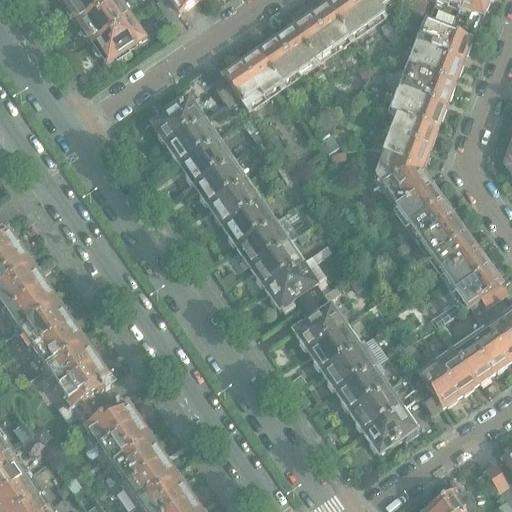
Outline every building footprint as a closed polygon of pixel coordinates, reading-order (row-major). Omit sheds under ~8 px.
[(58,0),(60,0),(66,9),(78,0),(58,0)] [(119,2),(119,1),(117,0),(78,0),(66,9),(67,10),(65,14),(69,19),(74,20),(80,29),(119,2)] [(197,6),(193,0),(167,0),(168,1),(179,18),(197,6)] [(380,14),(381,14),(370,0),(337,0),(329,6),(330,7),(327,9),(350,42),(383,19),(380,14)] [(370,0),(381,14),(399,1),(397,0),(370,0)] [(436,0),(436,3),(435,6),(447,11),(448,7),(458,11),(461,0),(436,0)] [(461,0),(458,11),(457,14),(469,19),(462,38),(473,42),(483,15),(486,13),(489,6),(488,3),(488,0),(461,0)] [(168,26),(179,18),(168,1),(156,9),(168,26)] [(93,49),(133,22),(119,2),(80,29),(80,30),(79,34),(83,40),(88,40),(93,49)] [(315,66),(350,42),(327,9),(322,12),(321,11),(312,18),(312,19),(305,24),(304,23),(295,29),(295,31),(292,33),(315,66)] [(451,33),(454,23),(437,16),(433,26),(451,33)] [(128,54),(146,41),(133,22),(93,49),(94,50),(93,54),(97,60),(102,60),(107,68),(114,63),(116,67),(130,57),(128,54)] [(417,30),(419,25),(410,22),(407,27),(417,30)] [(389,40),(394,37),(387,27),(382,30),(389,40)] [(467,58),(472,45),(425,28),(416,51),(461,68),(465,58),(467,58)] [(280,90),(315,66),(292,33),(289,36),(288,34),(278,41),(278,42),(271,48),(270,46),(260,53),(261,54),(257,57),(280,90)] [(400,45),(409,48),(411,42),(402,38),(400,45)] [(460,70),(461,68),(416,51),(408,74),(452,91),(456,82),(457,82),(462,70),(460,70)] [(389,56),(387,64),(394,67),(397,59),(389,56)] [(245,114),(280,90),(257,57),(254,59),(253,58),(244,65),(244,66),(237,71),(236,70),(226,77),(227,78),(223,81),(239,105),(245,114)] [(365,67),(356,73),(364,84),(373,78),(365,67)] [(318,86),(325,81),(319,72),(312,77),(318,86)] [(452,93),(452,91),(408,74),(399,96),(444,113),(447,104),(449,105),(453,93),(452,93)] [(380,89),(382,82),(373,78),(370,85),(380,89)] [(239,105),(223,81),(211,89),(226,111),(228,113),(239,105)] [(359,96),(356,104),(364,106),(367,99),(359,96)] [(443,115),(444,113),(399,96),(391,118),(398,121),(435,135),(439,126),(441,127),(445,115),(443,115)] [(286,97),(278,103),(285,114),(293,108),(286,97)] [(167,150),(206,123),(192,102),(176,113),(173,113),(165,118),(165,121),(152,129),(158,137),(157,140),(162,148),(165,148),(167,150)] [(230,116),(228,113),(226,111),(215,119),(218,124),(230,116)] [(434,140),(435,135),(398,121),(387,151),(371,145),(368,152),(384,158),(421,172),(422,169),(425,170),(429,159),(427,158),(430,151),(432,151),(436,140),(434,140)] [(181,171),(220,144),(206,123),(167,150),(172,158),(172,161),(176,168),(180,169),(181,171)] [(327,158),(338,151),(330,140),(320,147),(327,158)] [(234,164),(229,156),(220,144),(181,171),(186,179),(186,182),(189,187),(192,188),(195,191),(234,164)] [(255,152),(260,159),(269,153),(264,145),(255,152)] [(334,164),(345,161),(344,155),(332,157),(334,164)] [(420,176),(421,172),(384,158),(374,184),(397,215),(430,191),(428,188),(430,187),(424,178),(421,179),(420,176)] [(209,212),(248,185),(234,164),(195,191),(200,199),(199,202),(204,209),(208,210),(209,212)] [(283,169),(276,174),(285,188),(292,183),(283,169)] [(223,232),(262,205),(248,185),(209,212),(214,219),(214,223),(218,230),(222,230),(223,232)] [(434,192),(432,193),(430,191),(397,215),(406,227),(420,247),(453,223),(451,220),(453,219),(446,209),(444,211),(440,204),(442,202),(434,192)] [(301,195),(295,199),(301,208),(307,203),(301,195)] [(237,253),(276,226),(262,205),(223,232),(229,240),(228,243),(233,250),(236,251),(237,253)] [(315,230),(322,224),(314,213),(306,218),(315,230)] [(458,226),(456,227),(453,223),(420,247),(444,280),(477,256),(475,253),(476,252),(470,242),(468,244),(463,236),(464,235),(458,226)] [(290,246),(281,232),(276,226),(237,253),(243,261),(242,264),(247,271),(250,272),(251,273),(290,246)] [(0,291),(32,270),(5,232),(5,231),(0,233),(0,291)] [(305,267),(296,255),(290,246),(251,273),(257,281),(256,284),(261,291),(264,291),(266,294),(305,267)] [(406,246),(396,254),(401,260),(411,253),(406,246)] [(323,300),(316,290),(329,281),(319,266),(333,257),(329,250),(305,267),(266,294),(271,301),(270,305),(275,311),(278,312),(280,314),(295,304),(302,315),(323,300)] [(481,259),(480,260),(477,256),(444,280),(468,314),(482,304),(501,290),(498,286),(500,285),(493,275),(491,277),(486,269),(488,268),(481,259)] [(58,309),(35,274),(32,270),(0,291),(0,308),(19,336),(58,309)] [(488,313),(507,299),(501,290),(482,304),(488,313)] [(331,311),(323,300),(302,315),(309,326),(294,336),(300,344),(299,346),(304,353),(307,355),(309,357),(348,329),(334,309),(331,311)] [(85,347),(61,312),(58,309),(19,336),(45,374),(85,347)] [(440,319),(446,327),(460,317),(455,310),(440,319)] [(511,316),(487,334),(510,367),(511,365),(511,316)] [(388,320),(381,325),(387,333),(394,329),(388,320)] [(362,350),(348,329),(309,357),(314,364),(313,367),(318,375),(321,375),(323,378),(362,350)] [(441,331),(438,334),(445,344),(452,339),(445,329),(441,331)] [(505,370),(510,367),(487,334),(454,357),(477,390),(479,388),(480,390),(490,383),(489,382),(495,377),(497,379),(507,372),(505,370)] [(371,344),(362,350),(323,378),(328,385),(327,387),(332,395),(336,396),(337,397),(376,370),(385,364),(371,344)] [(79,423),(99,409),(93,400),(112,387),(85,347),(45,374),(68,407),(58,414),(69,429),(78,422),(79,423)] [(405,358),(411,367),(420,361),(411,348),(403,354),(405,358)] [(402,353),(391,360),(395,365),(405,358),(403,354),(402,353)] [(472,393),(477,390),(454,357),(420,380),(427,390),(443,413),(446,412),(447,413),(457,407),(455,404),(463,399),(464,401),(473,395),(472,393)] [(351,418),(390,391),(376,370),(337,397),(342,405),(341,408),(346,416),(349,416),(351,418)] [(19,389),(13,381),(0,389),(6,397),(19,389)] [(432,421),(443,413),(427,390),(416,397),(432,421)] [(365,438),(404,411),(390,391),(351,418),(356,425),(355,428),(360,435),(364,437),(365,438)] [(152,444),(126,406),(125,405),(105,418),(99,409),(79,423),(112,471),(152,444)] [(416,434),(419,432),(404,411),(365,438),(370,446),(369,449),(374,456),(377,457),(379,459),(404,442),(406,445),(418,437),(416,434)] [(22,429),(15,434),(18,439),(26,434),(22,429)] [(42,431),(32,438),(39,449),(50,441),(42,431)] [(0,503),(29,483),(0,440),(0,503)] [(31,442),(22,448),(26,455),(36,448),(31,442)] [(179,483),(154,446),(152,444),(112,471),(139,510),(179,483)] [(511,511),(511,495),(495,470),(485,477),(499,498),(500,497),(511,511)] [(95,489),(106,482),(103,478),(93,485),(95,489)] [(49,511),(29,483),(0,503),(0,511),(49,511)] [(74,483),(66,488),(73,498),(81,493),(74,483)] [(198,511),(180,484),(179,483),(139,510),(140,511),(198,511)] [(58,494),(63,501),(70,496),(64,489),(58,494)] [(471,511),(460,495),(455,497),(454,496),(443,503),(444,505),(433,511),(471,511)]
